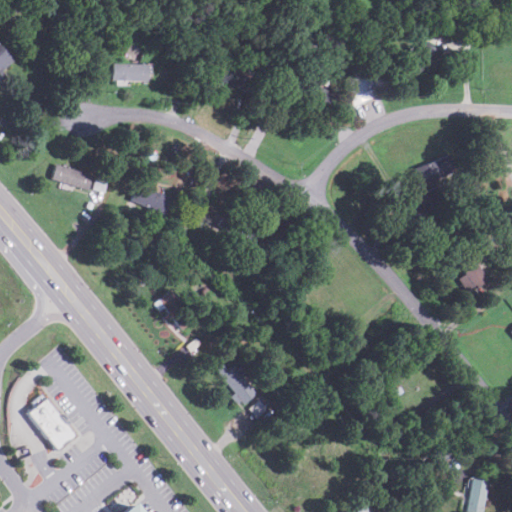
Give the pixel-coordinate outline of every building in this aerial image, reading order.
[(414,74),(436,51),(424,40),(402,63),(414,74)] [(0,72),(13,60),(0,45),(0,72)] [(109,79),(146,80),(146,63),(109,62),(109,79)] [(350,104),(373,94),(362,67),(339,77),(350,104)] [(326,105),(332,92),(309,82),(303,95),(326,105)] [(48,179),(85,189),(90,172),(52,163),(48,179)] [(131,201),(160,214),(167,198),(138,186),(131,201)] [(453,254),(462,274),(456,277),(463,292),(485,282),(469,247),(453,254)] [(150,300),(158,314),(178,302),(170,288),(150,300)] [(239,405),(254,392),(224,359),(213,369),(233,391),(230,394),(239,405)] [(23,411),(40,397),(70,435),(52,448),(23,411)] [(246,408),(254,417),(265,408),(257,398),(246,408)] [(459,509),(471,511),(480,511),(487,481),(466,476),(459,509)] [(350,511),(378,511),(376,511),(371,511),(363,501),(350,511)] [(134,511),(126,502),(112,511),(134,511)]
